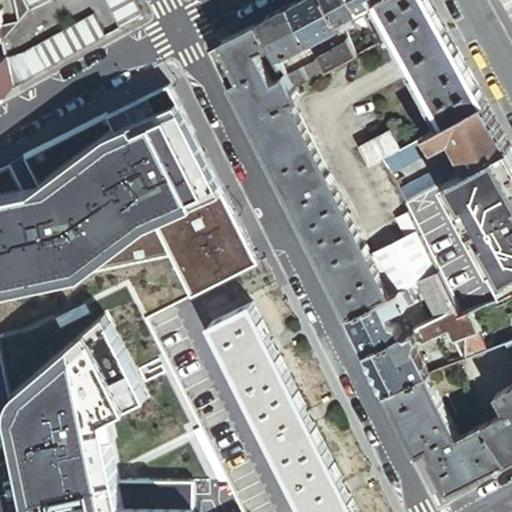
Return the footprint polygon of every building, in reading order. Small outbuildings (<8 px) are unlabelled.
[(0,0),(0,43),(4,43),(30,12),(32,14),(57,2),(55,0),(0,0)] [(106,0),(121,29),(143,19),(134,0),(106,0)] [(341,24),(327,0),(302,0),(291,6),(311,43),(324,36),(336,29),(339,35),(345,32),(341,24)] [(363,11),(356,0),(327,0),(341,24),(363,11)] [(356,0),(363,11),(377,3),(382,0),(356,0)] [(449,34),(430,0),(382,0),(377,3),(407,57),(416,72),(446,126),(487,103),(457,49),(449,34)] [(291,6),(259,23),(260,25),(283,65),(289,62),(286,57),(311,43),(291,6)] [(94,16),(37,47),(49,69),(107,38),(94,16)] [(350,315),(392,294),(373,256),(295,102),(302,98),(297,88),(296,89),(290,79),(283,65),(260,25),(223,43),(243,80),(234,85),(350,315)] [(332,50),(324,36),(311,43),(319,57),(332,50)] [(327,72),(358,55),(350,40),(332,50),(319,57),(321,61),(327,72)] [(7,58),(15,88),(49,69),(37,47),(22,56),(7,58)] [(0,96),(15,88),(7,58),(0,59),(0,96)] [(321,61),(290,79),(296,89),(297,88),(327,72),(321,61)] [(511,147),(487,103),(446,126),(402,150),(383,160),(392,175),(453,142),(470,169),(511,147)] [(0,203),(0,296),(91,280),(165,232),(224,193),(183,107),(123,133),(48,191),(0,203)] [(383,160),(402,150),(392,131),(362,148),(372,166),(383,160)] [(458,176),(445,183),(508,297),(511,295),(511,149),(511,147),(470,169),(458,176)] [(451,166),(402,193),(407,204),(445,183),(458,176),(451,166)] [(224,193),(165,232),(196,293),(260,263),(224,193)] [(409,237),(421,232),(412,213),(400,219),(409,237)] [(440,270),(421,232),(409,237),(373,256),(392,294),(402,290),(407,287),(420,280),(440,270)] [(459,308),(440,270),(420,280),(439,317),(442,316),(459,308)] [(407,287),(402,290),(407,301),(413,299),(407,287)] [(402,290),(392,294),(350,315),(368,353),(403,336),(396,322),(392,323),(388,314),(409,304),(407,301),(402,290)] [(511,343),(511,295),(508,297),(471,312),(478,328),(472,332),(468,334),(476,357),(507,345),(511,343)] [(211,324),(306,511),(359,511),(253,303),(211,324)] [(472,332),(463,315),(459,308),(442,316),(450,330),(455,341),(456,340),(468,334),(472,332)] [(478,328),(471,312),(463,315),(472,332),(478,328)] [(152,400),(110,313),(20,402),(15,415),(36,511),(205,511),(200,482),(125,482),(111,422),(152,400)] [(439,317),(413,331),(418,342),(426,342),(450,330),(442,316),(439,317)] [(413,331),(403,336),(368,353),(389,393),(428,375),(415,348),(418,342),(413,331)] [(467,361),(476,357),(468,334),(456,340),(467,361)] [(511,343),(507,345),(511,356),(511,386),(497,395),(507,413),(487,424),(510,462),(511,461),(511,343)] [(460,437),(428,375),(389,393),(419,453),(428,448),(450,492),(510,462),(487,424),(460,437)]
